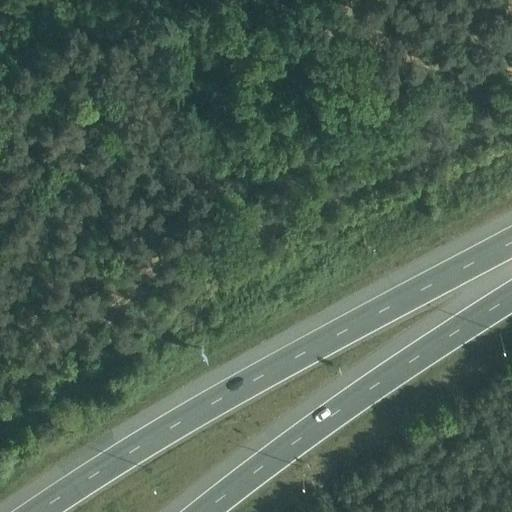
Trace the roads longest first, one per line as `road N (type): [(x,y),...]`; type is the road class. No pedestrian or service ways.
road 1 (motorway): [(511,259),(219,400),(46,511)]
road 2 (motorway): [(511,298),(197,511)]
